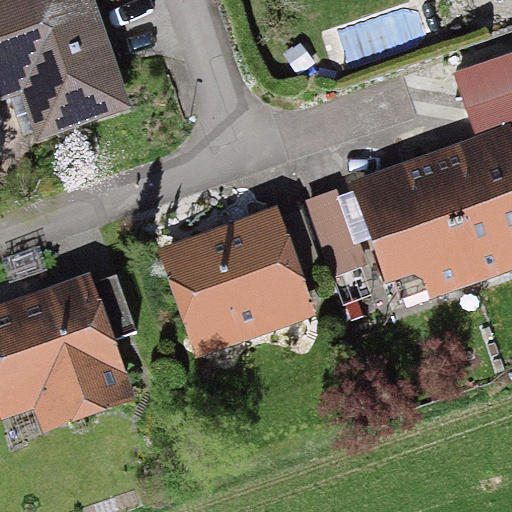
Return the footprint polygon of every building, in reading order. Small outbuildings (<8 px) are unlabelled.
[(119,111),(81,0),(0,0),(0,92),(17,87),(35,139),(119,111)] [(283,56),(299,78),(316,66),(299,44),(283,56)] [(511,57),(459,76),(480,140),(511,130),(511,133),(511,57)] [(363,192),(402,302),(511,263),(511,158),(506,141),(468,154),(419,172),(363,192)] [(341,199),(311,209),(331,270),(362,259),(341,199)] [(296,223),(278,229),(276,221),(177,256),(209,346),(308,311),(295,275),(312,268),(296,223)] [(91,296),(88,288),(0,318),(0,384),(11,415),(39,405),(47,428),(128,400),(109,345),(130,338),(112,288),(91,296)]
